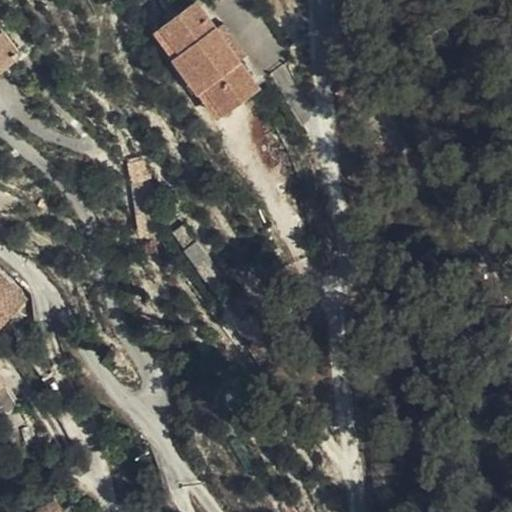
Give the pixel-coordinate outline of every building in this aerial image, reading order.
[(247,97),(236,65),(223,31),(214,3),(172,18),(206,114),(247,97)] [(223,31),(236,65),(244,61),(233,27),(223,31)] [(0,60),(13,51),(0,31),(0,60)] [(26,191),(13,179),(4,190),(18,202),(26,191)] [(61,511),(54,501),(37,511),(61,511)]
